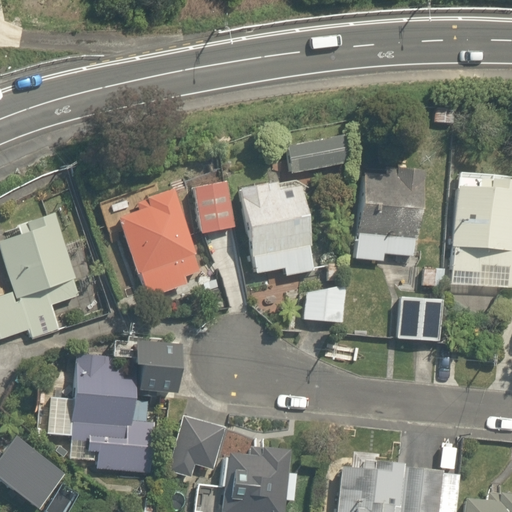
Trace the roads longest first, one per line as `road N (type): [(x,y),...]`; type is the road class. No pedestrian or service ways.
road 1 (secondary): [(511,41),(268,56),(124,82),(0,119)]
road 2 (residential): [(511,402),(219,367)]
